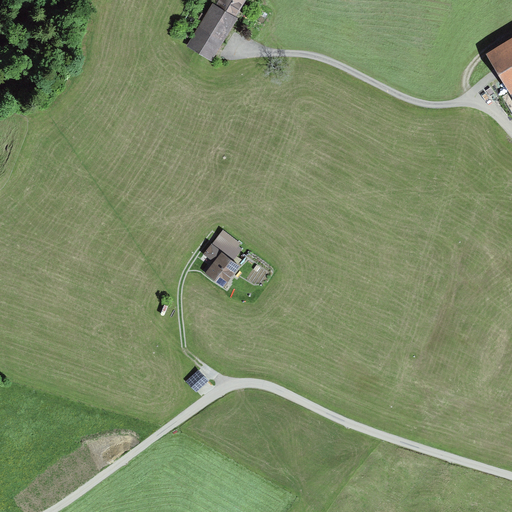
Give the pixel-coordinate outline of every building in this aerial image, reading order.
[(211,5),(187,48),(211,62),(246,0),(222,0),(218,7),(211,5)] [(511,38),(486,56),(511,97),(511,38)] [(241,245),(222,230),(213,242),(233,257),(241,245)] [(240,267),(220,251),(204,270),(224,286),(240,267)] [(197,371),(185,381),(195,391),(206,381),(197,371)]
